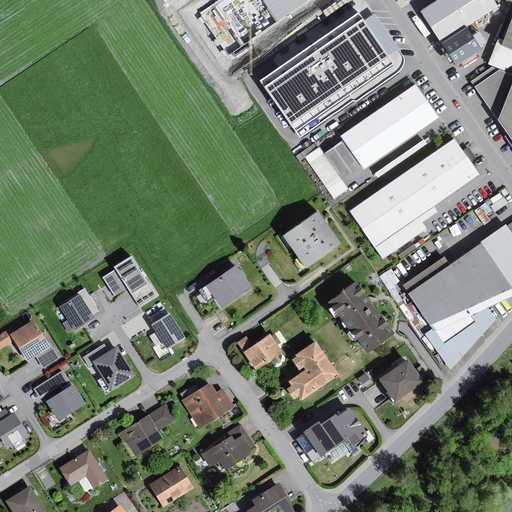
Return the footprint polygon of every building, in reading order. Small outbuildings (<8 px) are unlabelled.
[(308,0),(223,0),(201,15),(228,55),(308,0)] [(494,0),(440,0),(422,12),(443,44),(468,27),(499,7),(494,0)] [(359,13),(261,82),(302,139),(399,70),(390,56),(365,21),(359,13)] [(375,13),(365,21),(390,56),(400,49),(375,13)] [(511,22),(505,40),(503,47),(511,50),(511,22)] [(443,44),(457,66),(483,51),(468,27),(443,44)] [(506,71),(511,65),(511,50),(503,47),(505,40),(499,38),(489,65),(506,71)] [(511,75),(493,67),(471,82),(511,145),(511,75)] [(417,85),(342,137),(345,140),(363,166),(365,170),(440,118),(417,85)] [(455,139),(349,212),(383,261),(428,230),(423,223),(438,212),(434,206),(480,175),(455,139)] [(363,166),(345,140),(325,154),(343,180),(363,166)] [(343,180),(325,154),(320,148),(306,158),(334,198),(348,188),(343,180)] [(504,197),(491,206),(495,213),(508,204),(504,197)] [(319,212),(284,236),(307,268),(342,244),(326,221),(319,212)] [(506,225),(482,243),(511,285),(511,233),(507,226),(506,225)] [(258,264),(261,269),(270,263),(267,259),(266,257),(266,254),(267,252),(268,250),(270,249),(264,240),(261,243),(259,244),(257,247),(256,252),(256,255),(256,258),(258,264)] [(450,266),(410,294),(422,313),(410,321),(421,337),(425,334),(433,329),(446,344),(475,322),(472,316),(489,308),(511,297),(511,285),(482,243),(450,266)] [(131,294),(149,284),(132,257),(115,267),(116,270),(103,278),(114,297),(128,289),(131,294)] [(404,285),(410,294),(450,266),(444,257),(404,285)] [(237,266),(199,290),(208,304),(215,299),(221,307),(251,287),(237,266)] [(391,270),(382,274),(387,285),(396,281),(391,270)] [(355,282),(328,302),(367,353),(394,333),(368,299),(355,282)] [(157,296),(149,284),(131,294),(139,307),(157,296)] [(79,292),(81,295),(93,314),(99,311),(85,289),(79,292)] [(77,331),(96,319),(93,314),(81,295),(61,308),(77,331)] [(149,318),(153,325),(169,315),(164,308),(149,318)] [(433,329),(425,334),(451,370),(497,319),(489,308),(472,316),(475,322),(446,344),(433,329)] [(169,351),(187,340),(171,314),(169,315),(153,325),(152,325),(157,332),(163,342),(169,351)] [(34,321),(12,335),(15,340),(28,362),(36,357),(51,347),(34,321)] [(0,350),(15,340),(12,335),(8,330),(0,334),(0,350)] [(163,342),(157,332),(150,336),(157,346),(163,342)] [(247,337),(238,343),(257,371),(284,353),(271,335),(254,347),(247,337)] [(307,370),(290,382),(293,387),(289,390),(296,400),(300,397),(303,402),(341,376),(318,341),(297,356),(298,357),(293,360),(300,371),(305,368),(307,370)] [(94,362),(109,352),(105,345),(82,358),(87,366),(94,362)] [(51,347),(36,357),(43,368),(60,358),(53,347),(51,347)] [(94,362),(112,391),(136,376),(118,347),(109,352),(94,362)] [(410,360),(381,379),(397,403),(426,383),(410,360)] [(421,365),(417,368),(424,377),(428,374),(421,365)] [(63,371),(34,389),(40,399),(60,386),(69,381),(63,371)] [(366,373),(359,378),(363,384),(370,379),(366,373)] [(69,381),(60,386),(64,392),(73,386),(69,381)] [(184,399),(183,400),(200,429),(234,407),(223,389),(217,393),(211,383),(200,389),(184,399)] [(180,394),(184,399),(200,389),(197,384),(180,394)] [(48,402),(60,422),(86,405),(74,386),(73,386),(64,392),(48,402)] [(166,405),(157,411),(167,427),(176,421),(166,405)] [(320,422),(297,439),(314,463),(345,443),(353,455),(360,450),(358,448),(369,435),(349,407),(322,426),(320,422)] [(0,422),(11,416),(6,409),(2,411),(0,412),(0,422)] [(157,411),(149,416),(159,431),(167,427),(157,411)] [(11,416),(0,422),(0,436),(8,450),(29,436),(15,413),(11,416)] [(149,416),(120,434),(125,443),(128,443),(136,457),(164,440),(159,431),(149,416)] [(232,436),(203,455),(211,469),(221,462),(227,472),(251,456),(252,448),(244,436),(236,441),(232,436)] [(90,450),(61,468),(72,486),(87,477),(94,489),(109,480),(90,450)] [(179,466),(149,485),(164,507),(194,489),(179,466)] [(257,506),(248,511),(296,511),(297,511),(280,485),(254,501),(257,506)] [(46,511),(31,487),(7,502),(13,511),(46,511)]
